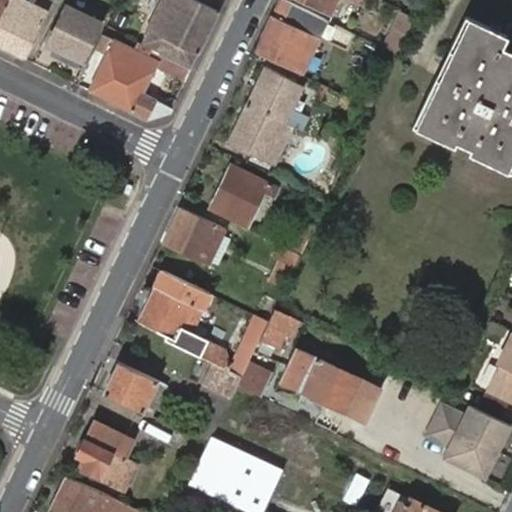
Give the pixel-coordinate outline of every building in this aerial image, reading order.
[(1,0),(0,3),(0,48),(18,57),(41,11),(18,0),(1,0)] [(190,70),(220,11),(193,0),(163,0),(141,45),(146,48),(190,70)] [(279,0),(254,52),(300,74),(326,20),(282,0),(279,0)] [(301,0),(332,15),(339,0),(301,0)] [(96,23),(62,6),(43,43),(77,60),(96,23)] [(382,47),(395,54),(413,17),(399,10),(382,47)] [(511,53),(497,47),(503,35),(467,17),(414,128),(451,147),(454,141),(470,148),(466,154),(504,172),(511,156),(511,53)] [(511,38),(503,35),(497,47),(511,53),(511,38)] [(128,50),(96,36),(90,49),(102,55),(86,90),(146,119),(170,111),(172,108),(141,93),(154,65),(158,71),(184,83),(190,70),(146,48),(142,56),(132,52),(136,43),(132,42),(128,50)] [(295,126),(302,129),(308,116),(290,108),(302,86),(263,67),(246,103),(287,122),(295,126)] [(287,122),(246,103),(228,140),(272,163),(276,155),(273,154),(287,122)] [(280,158),(295,126),(287,122),(273,154),(276,155),(280,158)] [(232,164),(210,207),(247,225),(263,192),(273,197),(277,187),(232,164)] [(179,205),(162,241),(207,264),(224,229),(179,205)] [(289,247),(300,253),(307,237),(297,233),(289,247)] [(270,290),(280,295),(300,253),(289,247),(278,242),(271,255),(280,259),(276,268),(280,269),(270,290)] [(248,361),(258,339),(267,321),(253,314),(230,362),(226,360),(224,352),(207,343),(206,340),(190,332),(201,310),(209,292),(161,270),(136,322),(184,345),(182,347),(212,362),(241,375),(248,361)] [(290,338),(299,320),(274,308),(267,321),(258,339),(278,349),(284,336),(290,338)] [(216,317),(201,310),(190,332),(206,340),(216,317)] [(511,402),(511,336),(485,390),(511,402)] [(362,378),(295,348),(279,380),(294,387),(291,392),(309,402),(312,396),(346,413),(362,378)] [(236,385),(259,396),(271,372),(248,361),(241,375),(236,385)] [(117,362),(102,392),(150,415),(154,409),(144,405),(153,388),(162,392),(166,385),(117,362)] [(191,435),(208,443),(211,437),(236,385),(241,375),(212,362),(194,400),(205,405),(191,435)] [(144,405),(154,409),(162,392),(153,388),(144,405)] [(485,397),(479,409),(504,421),(510,408),(485,397)] [(483,476),(510,424),(504,421),(479,409),(466,402),(461,411),(439,399),(422,433),(445,445),(441,454),(483,476)] [(83,441),(76,452),(75,454),(84,459),(79,467),(125,489),(136,467),(122,459),(132,440),(94,421),(85,439),(84,439),(83,441)] [(208,443),(190,481),(219,495),(253,511),(262,511),(282,472),(211,437),(208,443)] [(73,451),(76,452),(83,441),(79,438),(73,451)] [(111,497),(66,474),(47,511),(111,511),(112,510),(118,500),(111,497)] [(202,511),(211,511),(219,495),(190,481),(180,501),(202,511)] [(436,511),(408,498),(404,506),(397,502),(392,511),(436,511)] [(115,511),(142,511),(118,500),(112,510),(115,511)]
